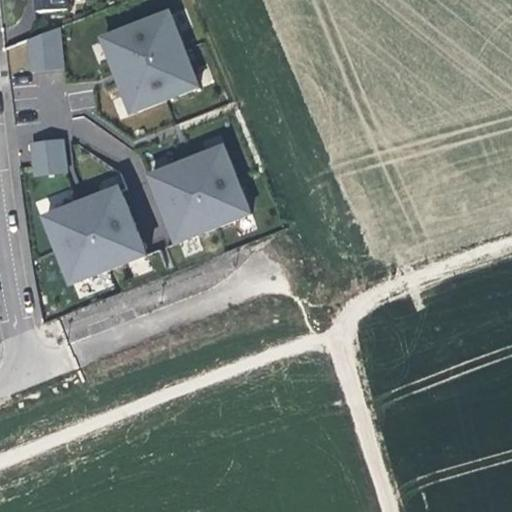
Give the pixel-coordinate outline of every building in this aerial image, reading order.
[(36,0),(38,15),(66,11),(64,0),(36,0)] [(120,75),(136,113),(202,86),(172,13),(106,40),(120,75)] [(66,67),(60,26),(32,37),(34,70),(66,67)] [(67,172),(63,141),(33,145),(38,176),(67,172)] [(179,242),(252,213),(225,147),(183,164),(152,177),(179,242)] [(75,283),(148,254),(121,188),(77,206),(48,218),(75,283)]
